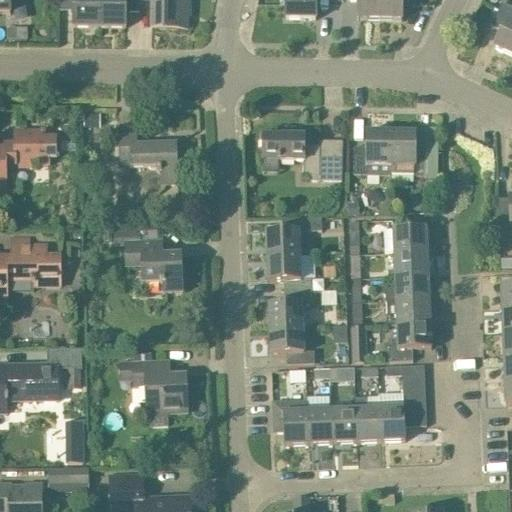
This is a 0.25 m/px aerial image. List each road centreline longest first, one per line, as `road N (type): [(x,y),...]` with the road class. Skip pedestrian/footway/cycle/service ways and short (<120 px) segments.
road 1 (residential): [(238,484),(226,69)]
road 2 (residential): [(226,69),(0,67)]
road 3 (residential): [(238,484),(443,477)]
road 4 (residential): [(420,79),(226,69)]
